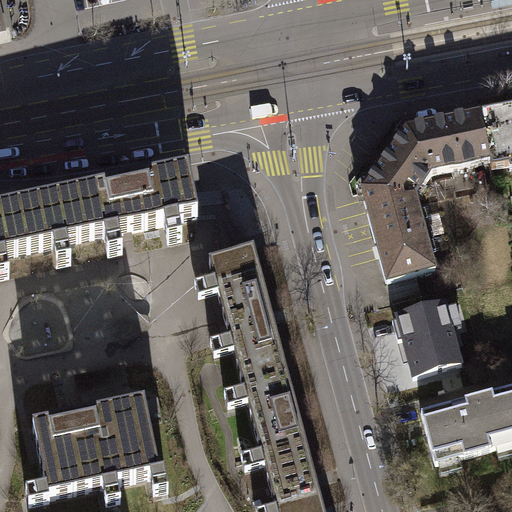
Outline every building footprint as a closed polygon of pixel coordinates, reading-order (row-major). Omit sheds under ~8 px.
[(511,109),(481,115),(490,165),(492,172),(511,168),(511,109)] [(362,192),(368,212),(417,199),(432,177),(490,165),(481,115),(406,131),(362,192)] [(199,221),(189,175),(14,211),(18,231),(24,230),(29,256),(53,251),(57,271),(71,268),(67,248),(104,240),(108,260),(123,257),(119,237),(164,228),(169,249),(186,245),(181,224),(199,221)] [(436,272),(417,199),(368,212),(387,285),(436,272)] [(18,231),(14,211),(0,213),(0,282),(10,281),(6,260),(29,256),(24,230),(18,231)] [(283,428),(300,423),(254,251),(209,263),(214,282),(192,288),(197,304),(219,298),(230,341),(211,347),(214,361),(234,356),(244,393),(225,398),(228,412),(248,407),(254,431),(282,424),(283,428)] [(388,287),(392,299),(420,292),(416,280),(388,287)] [(413,384),(462,371),(451,331),(461,329),(456,311),(446,313),(444,308),(396,321),(413,384)] [(125,366),(74,377),(78,395),(129,384),(125,366)] [(511,391),(498,395),(511,447),(511,391)] [(435,468),(511,447),(498,395),(421,416),(435,468)] [(144,408),(33,431),(46,493),(23,498),(26,511),(33,511),(49,509),(48,503),(100,492),(104,511),(118,509),(114,489),(147,482),(152,503),(166,500),(162,479),(160,480),(144,408)] [(324,511),(300,423),(283,428),(282,424),(254,431),(262,458),(243,463),(247,475),(265,470),(276,511),(273,511),(324,511)]
